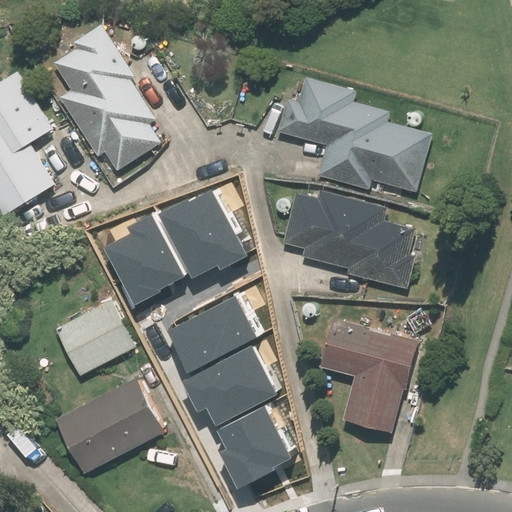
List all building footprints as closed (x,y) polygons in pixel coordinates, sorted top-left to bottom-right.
[(82,38),(80,34),(56,49),(62,58),(57,61),(74,89),(62,96),(100,158),(109,152),(120,170),(165,142),(153,122),(163,115),(106,23),(82,38)] [(0,214),(3,220),(61,187),(35,141),(56,129),(22,70),(0,82),(0,214)] [(394,110),(357,101),(360,89),(309,75),(302,99),(289,96),(280,132),(330,146),(322,175),(373,189),(376,179),(421,191),(437,133),(391,121),(394,110)] [(420,227),(389,219),(392,207),(323,190),(322,197),(300,192),(288,242),(308,247),(306,255),(353,267),(352,273),(411,287),(420,254),(414,252),(420,227)] [(0,239),(0,261),(10,255),(0,239)] [(283,343),(271,293),(246,299),(258,348),(283,343)] [(246,296),(155,317),(168,373),(259,351),(258,348),(246,299),(246,296)] [(115,299),(59,326),(83,375),(139,348),(115,299)] [(360,375),(348,418),(396,431),(408,388),(410,388),(423,340),(337,317),(324,365),(360,375)] [(88,472),(170,431),(143,377),(61,418),(88,472)]
